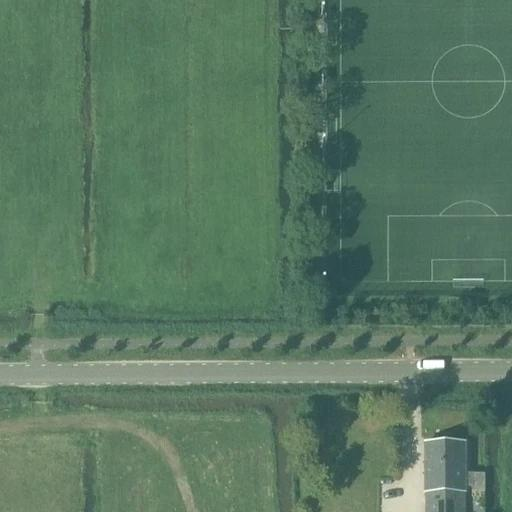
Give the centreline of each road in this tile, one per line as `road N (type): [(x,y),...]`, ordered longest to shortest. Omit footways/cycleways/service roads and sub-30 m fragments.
road 1 (tertiary): [(0,377),(511,372)]
road 2 (track): [(192,511),(176,465),(125,425),(0,430)]
